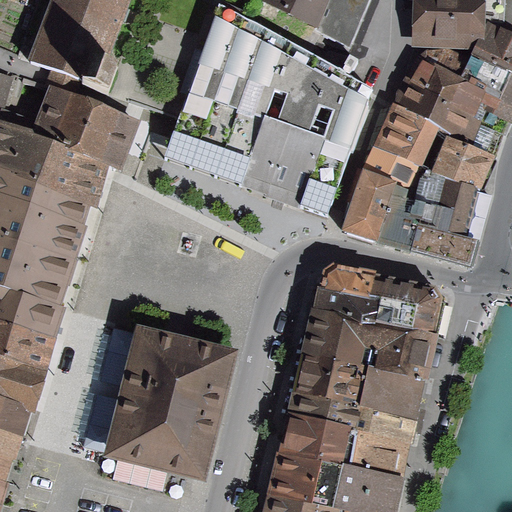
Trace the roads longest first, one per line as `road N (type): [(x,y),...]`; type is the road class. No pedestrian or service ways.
road 1 (residential): [(218,511),(279,275),(314,248)]
road 2 (residential): [(400,0),(388,81),(328,246)]
road 3 (residential): [(483,273),(476,282),(328,246)]
